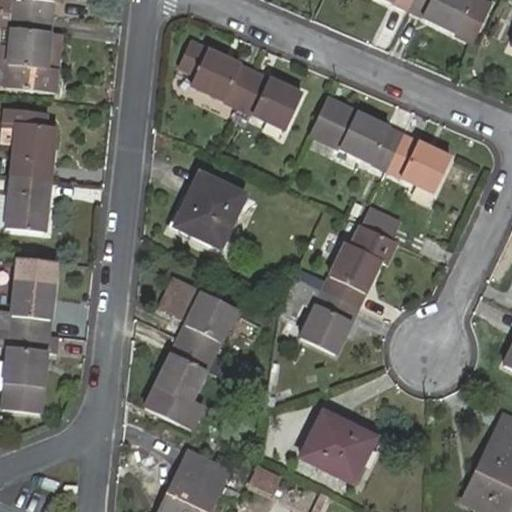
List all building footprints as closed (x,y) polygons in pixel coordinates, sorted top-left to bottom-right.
[(0,0),(0,14),(11,16),(12,0),(0,0)] [(12,0),(11,16),(53,20),(54,0),(12,0)] [(382,0),(407,12),(412,0),(382,0)] [(489,8),(473,0),(412,0),(407,12),(472,45),(489,8)] [(53,20),(11,16),(4,89),(55,93),(57,70),(49,70),(52,35),(53,20)] [(49,70),(57,70),(60,36),(52,35),(49,70)] [(237,111),(254,74),(209,53),(193,45),(180,71),(197,79),(192,90),(237,111)] [(302,96),(254,74),(237,111),(284,134),(302,96)] [(386,174),(403,137),(325,101),(309,137),(386,174)] [(14,131),(9,178),(50,182),(55,130),(46,129),(47,117),(4,113),(2,130),(14,131)] [(449,159),(403,137),(386,174),(432,196),(449,159)] [(247,198),(199,175),(174,229),(221,251),(247,198)] [(50,182),(9,178),(4,231),(45,235),(50,182)] [(361,228),(389,241),(397,224),(368,211),(361,228)] [(344,248),(322,292),(358,310),(381,265),(385,267),(397,245),(389,241),(361,228),(350,250),(344,248)] [(17,259),(8,333),(49,338),(57,263),(17,259)] [(187,322),(178,340),(214,357),(237,312),(174,282),(161,309),(187,322)] [(358,310),(322,292),(300,339),(336,355),(358,310)] [(58,339),(49,338),(8,333),(0,332),(0,383),(43,389),(47,353),(57,354),(58,339)] [(200,409),(191,405),(214,357),(178,340),(144,409),(189,430),(200,409)] [(375,438),(323,414),(302,460),(353,485),(375,438)] [(511,421),(505,418),(464,505),(478,511),(508,511),(511,504),(511,421)] [(207,511),(227,473),(189,455),(160,511),(207,511)] [(278,479),(255,467),(246,485),(269,497),(278,479)] [(310,511),(313,506),(305,501),(300,511),(310,511)]
